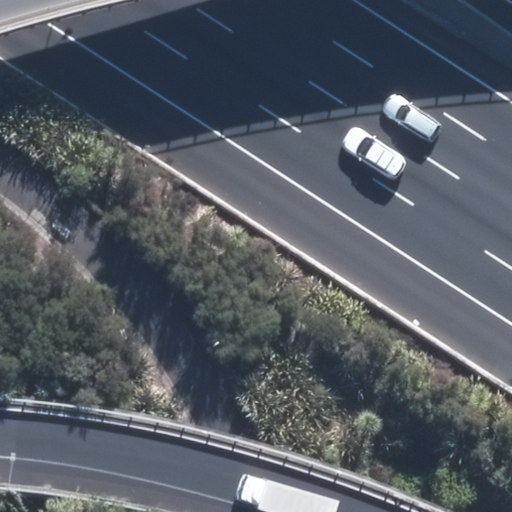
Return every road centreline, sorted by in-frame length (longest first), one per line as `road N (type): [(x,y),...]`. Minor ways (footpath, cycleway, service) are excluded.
road 1 (motorway): [(511,210),(187,0)]
road 2 (motorway): [(331,511),(196,471),(0,437)]
